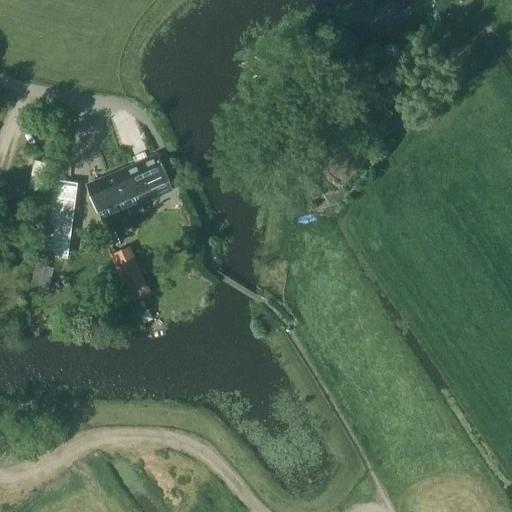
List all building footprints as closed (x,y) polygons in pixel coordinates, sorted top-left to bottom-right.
[(364,88),(350,105),(369,121),(379,108),(383,104),(364,88)] [(383,104),(379,108),(390,119),(394,114),(383,104)] [(49,131),(45,145),(54,147),(58,134),(49,131)] [(156,155),(124,169),(135,194),(166,181),(167,181),(156,155)] [(124,169),(86,185),(97,211),(103,225),(141,209),(139,205),(135,194),(124,169)] [(70,225),(76,184),(54,181),(49,223),(70,225)] [(186,222),(194,219),(189,208),(181,212),(186,222)] [(149,293),(129,246),(110,255),(130,301),(149,293)] [(35,265),(29,287),(46,291),(51,268),(35,265)]
